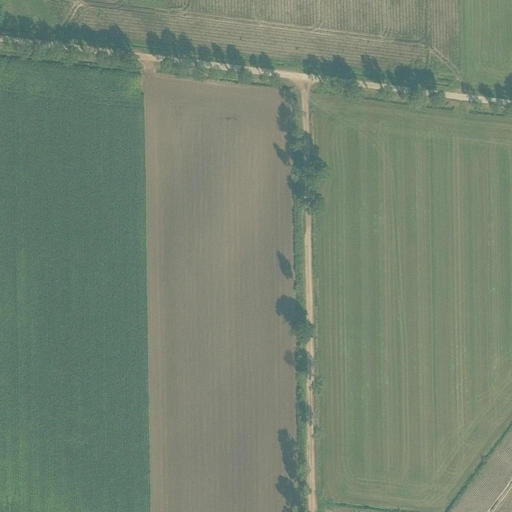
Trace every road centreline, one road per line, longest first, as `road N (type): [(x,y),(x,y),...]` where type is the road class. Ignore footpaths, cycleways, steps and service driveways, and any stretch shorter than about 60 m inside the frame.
road 1 (unclassified): [(511,104),(0,38)]
road 2 (track): [(312,511),(302,77)]
